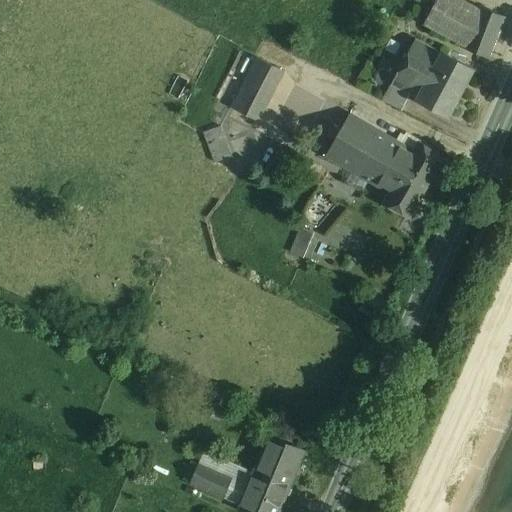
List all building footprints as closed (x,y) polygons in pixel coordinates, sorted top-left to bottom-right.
[(480,9),(464,0),(437,0),(425,24),(466,46),(480,9)] [(491,58),(507,16),(481,6),(480,9),(466,46),(465,48),(491,58)] [(419,97),(443,53),(416,39),(393,83),(412,93),(419,97)] [(449,115),(475,67),(444,51),(443,53),(419,97),(418,99),(449,115)] [(234,107),(260,120),(284,70),(258,57),(234,107)] [(412,93),(393,83),(384,99),(404,109),(412,93)] [(392,193),(417,150),(352,112),(326,154),(392,193)] [(214,159),(233,154),(224,123),(205,128),(214,159)] [(387,200),(409,213),(443,156),(421,143),(417,150),(392,193),(387,200)] [(292,249),(304,255),(315,232),(302,226),(292,249)] [(238,509),(244,511),(279,511),(306,449),(269,434),(238,509)] [(226,494),(233,477),(200,464),(193,481),(226,494)]
